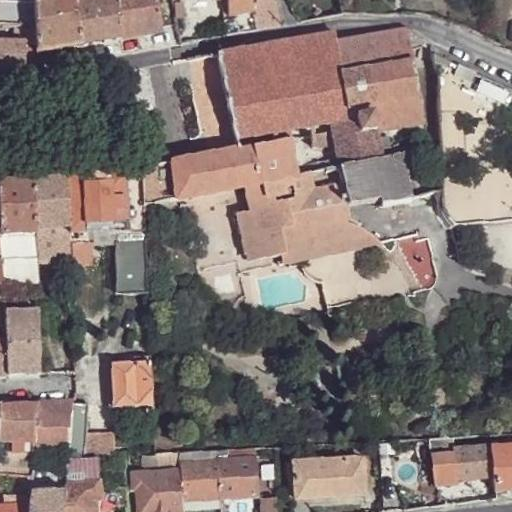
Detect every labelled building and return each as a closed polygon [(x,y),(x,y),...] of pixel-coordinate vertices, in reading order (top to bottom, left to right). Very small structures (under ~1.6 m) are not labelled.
[(0,0),(0,24),(15,25),(35,26),(34,0),(0,0)] [(34,0),(35,26),(36,51),(80,45),(72,0),(34,0)] [(72,0),(80,45),(120,39),(114,0),(72,0)] [(156,0),(114,0),(120,39),(162,31),(156,0)] [(238,18),(242,32),(257,29),(249,0),(227,0),(229,14),(237,14),(238,18)] [(249,0),(257,29),(281,25),(276,0),(249,0)] [(187,10),(174,13),(177,27),(190,25),(187,10)] [(224,35),(242,32),(238,18),(222,20),(224,35)] [(24,42),(24,68),(34,67),(36,51),(35,26),(15,25),(13,41),(24,42)] [(216,53),(235,140),(331,120),(349,116),(347,107),(372,103),(377,130),(425,123),(417,85),(415,72),(410,49),(411,49),(413,46),(412,42),(409,41),(406,29),(334,42),(333,35),(216,53)] [(0,40),(0,67),(24,68),(24,42),(13,41),(0,40)] [(349,116),(331,120),(333,129),(290,138),(297,177),(340,167),(347,202),(380,197),(380,204),(410,199),(401,152),(382,156),(377,130),(372,103),(347,107),(349,116)] [(290,138),(236,149),(164,165),(168,185),(175,184),(179,202),(248,187),(265,183),(269,205),(276,237),(280,257),(302,253),(300,243),(317,239),(317,242),(323,241),(324,248),(382,235),(366,226),(343,218),(348,207),(347,202),(340,167),(297,177),(290,138)] [(141,169),(141,175),(142,175),(143,210),(179,202),(175,184),(168,185),(164,165),(141,169)] [(141,175),(68,178),(70,252),(76,252),(77,234),(114,233),(114,251),(117,296),(147,294),(143,210),(142,175),(141,175)] [(34,180),(35,240),(57,239),(57,261),(70,260),(70,252),(68,178),(34,180)] [(0,181),(0,221),(2,284),(37,282),(35,240),(34,180),(0,181)] [(265,183),(248,187),(252,208),(262,206),(269,205),(265,183)] [(268,239),(276,237),(269,205),(262,206),(268,239)] [(241,211),(248,244),(268,239),(262,206),(252,208),(241,211)] [(252,263),(280,257),(276,237),(268,239),(248,244),(252,263)] [(302,253),(324,248),(323,241),(317,242),(317,239),(300,243),(302,253)] [(418,289),(417,270),(421,270),(420,252),(406,253),(405,239),(386,240),(389,291),(418,289)] [(2,284),(3,296),(2,303),(37,301),(37,282),(2,284)] [(4,337),(5,375),(39,372),(37,320),(3,321),(4,330),(4,337)] [(134,339),(149,338),(148,320),(133,320),(134,339)] [(74,336),(73,326),(64,327),(65,337),(74,336)] [(114,407),(152,405),(150,363),(111,365),(114,407)] [(33,442),(32,453),(67,452),(72,403),(72,400),(37,403),(33,442)] [(0,442),(33,442),(37,403),(0,404),(0,442)] [(67,452),(67,458),(82,458),(86,429),(89,404),(72,403),(67,452)] [(90,459),(98,458),(111,458),(110,427),(86,429),(82,458),(90,459)] [(393,452),(392,442),(381,442),(382,453),(393,452)] [(495,491),(511,489),(511,446),(490,449),(493,476),(495,491)] [(490,449),(490,447),(439,451),(442,481),(493,476),(490,449)] [(253,449),(216,450),(218,498),(256,496),(256,485),(253,449)] [(218,498),(216,450),(211,451),(212,461),(181,462),(180,463),(181,499),(218,498)] [(212,461),(211,451),(180,452),(181,462),(212,461)] [(361,457),(290,460),(292,499),(362,495),(361,457)] [(65,469),(65,476),(61,511),(96,511),(96,501),(100,500),(98,458),(90,459),(82,458),(67,458),(65,469)] [(181,511),(182,508),(181,499),(180,463),(174,463),(174,470),(132,472),(133,491),(138,491),(138,511),(181,511)] [(0,467),(0,477),(29,477),(30,471),(30,468),(0,467)] [(275,497),(274,469),(259,470),(260,485),(256,485),(256,496),(256,498),(259,498),(275,497)] [(260,511),(275,511),(275,497),(259,498),(260,511)] [(218,507),(218,498),(181,499),(182,508),(218,507)]
